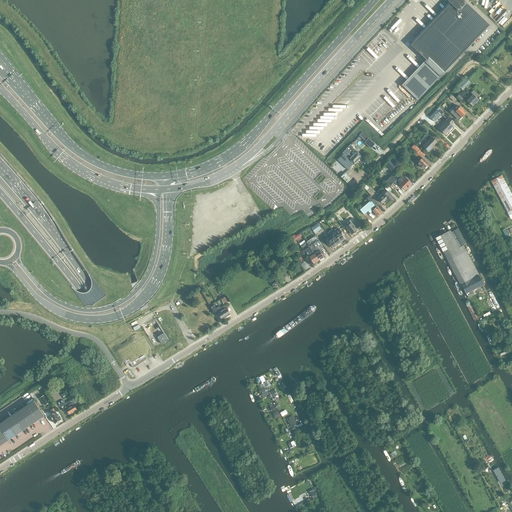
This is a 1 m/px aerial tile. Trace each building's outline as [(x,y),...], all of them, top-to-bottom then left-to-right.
[(447,0),(451,3),(435,19),(414,41),(422,48),(421,50),(444,72),(489,25),(463,0),(447,0)] [(470,82),(466,79),(459,86),(463,90),(470,82)] [(477,98),(479,96),(473,90),(471,93),(473,95),(467,101),(473,106),(479,100),(477,98)] [(435,122),(444,112),(439,108),(438,107),(429,117),(435,122)] [(456,112),(453,109),(451,112),(459,120),(461,117),(462,117),(466,113),(460,107),(456,112)] [(451,125),(454,122),(449,118),(446,121),(447,121),(440,129),(445,135),(453,127),(451,125)] [(362,132),(359,135),(353,142),(354,143),(360,136),(370,146),(373,143),(368,139),(369,138),(362,132)] [(429,152),(437,143),(431,137),(423,146),(429,152)] [(349,146),(346,149),(358,161),(362,156),(356,151),(355,152),(349,146)] [(358,161),(346,149),(346,150),(348,152),(345,155),(346,155),(345,155),(344,154),(339,158),(340,158),(337,160),(340,163),(343,161),(344,162),(347,159),(348,160),(349,159),(354,165),(358,161)] [(415,156),(420,161),(418,163),(424,169),(429,164),(418,153),(415,156)] [(351,179),(345,173),(341,177),(347,184),(351,179)] [(403,175),(398,180),(392,175),(385,182),(390,186),(396,180),(405,190),(412,184),(403,175)] [(511,195),(506,183),(502,176),(491,182),(507,212),(511,209),(511,195)] [(367,191),(372,196),(375,194),(370,188),(369,189),(366,185),(363,187),(367,191)] [(389,202),(393,197),(386,190),(381,194),(381,195),(378,198),(382,203),(386,200),(389,202)] [(377,216),(382,212),(375,205),(377,203),(373,199),(371,201),(368,198),(357,207),(364,215),(368,211),(370,213),(372,211),(377,216)] [(350,220),(348,222),(342,226),(345,228),(347,227),(352,234),(357,230),(353,226),(354,225),(350,220)] [(317,224),(311,228),(315,234),(321,229),(317,224)] [(337,228),(333,231),(334,233),(341,242),(342,241),(344,240),(344,239),(345,239),(343,236),(344,236),(338,228),(337,229),(337,228)] [(466,243),(458,228),(453,230),(461,246),(466,243)] [(461,285),(462,288),(468,298),(482,291),(480,286),(484,285),(479,275),(463,245),(459,247),(455,240),(450,230),(435,238),(460,285),(461,285)] [(336,245),(337,245),(331,237),(328,233),(325,235),(327,238),(325,240),(330,246),(331,245),(333,248),(334,247),(336,246),(336,245)] [(333,235),(331,237),(337,245),(338,245),(339,243),(340,243),(341,242),(334,233),(333,234),(333,235)] [(315,245),(310,248),(319,260),(324,257),(319,250),(318,251),(316,249),(317,248),(315,245)] [(314,264),(319,260),(310,248),(306,251),(308,254),(309,254),(311,256),(309,257),(314,264)] [(210,308),(208,308),(209,309),(211,313),(214,311),(215,312),(217,311),(222,320),(226,317),(221,308),(220,306),(216,308),(214,305),(210,308)] [(225,305),(221,308),(226,317),(230,314),(225,305)] [(161,344),(168,340),(164,333),(157,337),(161,344)] [(141,349),(124,361),(127,365),(125,363),(128,361),(133,368),(147,359),(141,349)] [(72,381),(70,382),(76,391),(78,390),(76,387),(77,386),(79,385),(83,382),(81,380),(83,379),(85,381),(93,376),(90,370),(81,375),(82,376),(73,382),(72,381)] [(261,389),(264,396),(270,393),(267,387),(261,389)] [(0,445),(8,440),(15,435),(16,435),(23,430),(30,426),(30,425),(37,421),(38,420),(44,416),(44,415),(34,400),(27,405),(20,410),(19,410),(13,415),(12,415),(5,420),(0,423),(0,445)] [(286,404),(279,406),(277,402),(275,403),(278,410),(268,414),(271,419),(287,413),(286,409),(287,408),(286,404)] [(72,403),(65,407),(70,414),(77,410),(72,403)] [(51,410),(53,413),(50,415),(55,423),(61,420),(54,408),(51,410)] [(287,418),(291,426),(296,423),(293,415),(287,418)] [(291,448),(296,445),(293,440),(288,443),(291,448)] [(505,481),(498,468),(492,471),(500,484),(505,481)]
